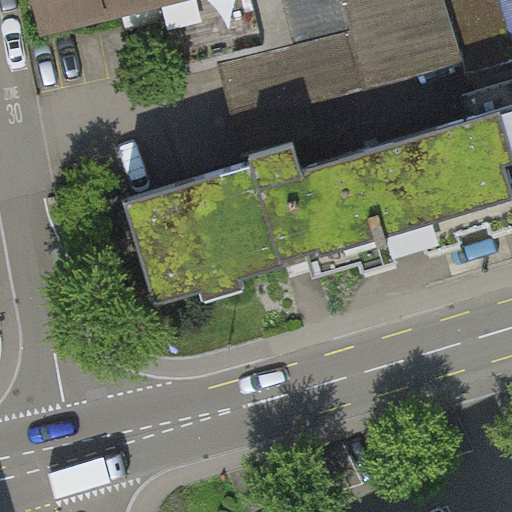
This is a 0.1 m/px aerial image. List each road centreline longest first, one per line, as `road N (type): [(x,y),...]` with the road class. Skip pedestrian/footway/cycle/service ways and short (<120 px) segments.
road 1 (primary): [(511,328),(69,451)]
road 2 (residential): [(69,451),(0,45)]
